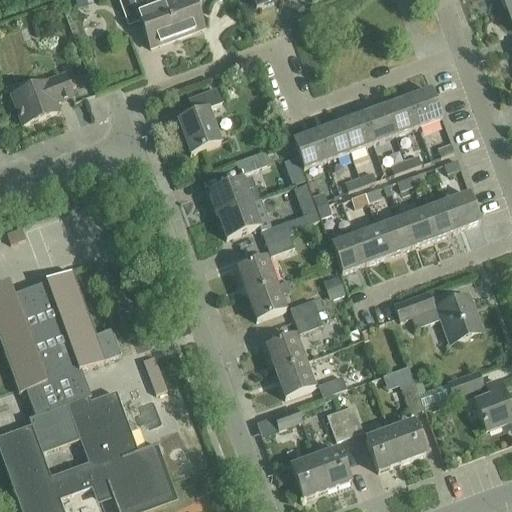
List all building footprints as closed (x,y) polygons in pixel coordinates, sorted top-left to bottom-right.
[(177,43),(163,6),(149,11),(146,4),(135,8),(131,0),(123,0),(118,2),(128,29),(141,24),(151,52),(177,43)] [(176,0),(177,1),(163,6),(177,43),(201,34),(191,5),(203,1),(202,0),(176,0)] [(280,0),(249,0),(255,13),(282,3),(280,0)] [(511,0),(503,0),(508,12),(511,10),(511,0)] [(54,106),(71,100),(64,79),(11,99),(22,129),(58,115),(54,106)] [(431,94),(407,103),(418,132),(442,124),(431,94)] [(207,116),(221,111),(215,95),(188,105),(193,119),(177,125),(189,160),(220,149),(207,116)] [(407,103),(384,111),(395,141),(418,132),(407,103)] [(384,111),(361,120),(372,149),(395,141),(384,111)] [(361,120),(338,128),(349,158),(372,149),(361,120)] [(338,128),(315,137),(326,166),(349,158),(338,128)] [(326,166),(315,137),(292,145),(303,175),(326,166)] [(438,154),(441,163),(454,158),(451,150),(438,154)] [(234,168),(239,181),(266,171),(261,158),(234,168)] [(418,161),(404,166),(408,175),(421,170),(418,161)] [(444,170),(447,179),(460,174),(457,165),(444,170)] [(408,175),(404,166),(391,171),(394,180),(408,175)] [(424,177),(410,182),(413,192),(427,186),(424,177)] [(372,178),(358,183),(361,192),(375,187),(372,178)] [(332,219),(324,197),(321,190),(316,192),(311,180),(306,183),(321,223),(332,219)] [(413,192),(410,182),(396,188),(400,197),(413,192)] [(361,192),(358,183),(345,188),(348,197),(361,192)] [(208,198),(217,222),(251,209),(242,185),(208,198)] [(378,194),(364,199),(368,208),(381,203),(378,194)] [(469,198),(445,207),(457,236),(480,228),(469,198)] [(368,208),(364,199),(351,204),(354,213),(368,208)] [(445,207),(423,216),(433,245),(457,236),(445,207)] [(251,209),(217,222),(226,245),(259,232),(251,209)] [(423,216),(400,224),(411,254),(433,245),(423,216)] [(400,224),(377,233),(388,262),(411,254),(400,224)] [(261,238),(266,250),(289,241),(292,240),(287,228),(261,238)] [(377,233),(354,241),(365,271),(388,262),(377,233)] [(289,241),(266,250),(271,263),(294,254),(289,241)] [(365,271),(354,241),(331,250),(342,279),(365,271)] [(236,274),(246,301),(275,290),(266,263),(236,274)] [(0,349),(18,398),(26,395),(35,421),(27,423),(30,431),(0,441),(0,460),(18,511),(61,511),(59,505),(95,491),(99,501),(98,501),(98,503),(110,498),(114,511),(142,511),(169,502),(151,452),(158,450),(157,449),(137,456),(115,397),(89,407),(87,403),(90,402),(80,375),(120,360),(110,334),(95,340),(71,275),(44,285),(46,291),(25,299),(23,296),(13,299),(8,285),(0,288),(0,349)] [(275,290),(246,301),(256,327),(285,316),(275,290)] [(441,325),(445,337),(450,349),(480,338),(466,301),(433,313),(427,299),(393,311),(399,328),(411,324),(415,334),(441,325)] [(289,315),(294,327),(318,319),(313,306),(289,315)] [(318,319),(294,327),(299,340),(323,331),(318,319)] [(265,353),(275,379),(304,368),(295,342),(265,353)] [(166,394),(153,361),(142,365),(154,398),(166,394)] [(304,368),(275,379),(284,405),(314,394),(304,368)] [(447,389),(452,404),(481,393),(476,378),(447,389)] [(318,392),(323,404),(346,396),(342,383),(318,392)] [(473,408),(484,439),(511,428),(511,426),(497,387),(485,391),(489,402),(473,408)] [(420,388),(415,390),(401,395),(410,421),(425,415),(418,397),(422,396),(420,388)] [(353,413),(340,417),(349,443),(363,439),(353,413)] [(273,422),(278,437),(302,428),(297,414),(273,422)] [(349,443),(340,417),(327,422),(336,448),(349,443)] [(412,426),(388,435),(400,469),(424,461),(412,426)] [(400,469),(388,435),(365,444),(378,478),(400,469)] [(337,454),(314,462),(326,496),(349,488),(337,454)] [(326,496),(314,462),(290,471),(303,505),(326,496)]
